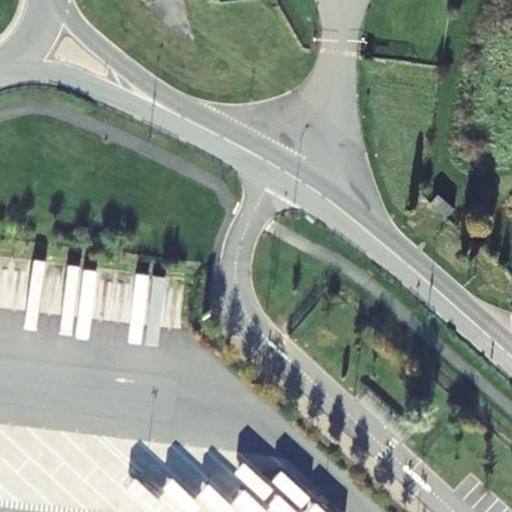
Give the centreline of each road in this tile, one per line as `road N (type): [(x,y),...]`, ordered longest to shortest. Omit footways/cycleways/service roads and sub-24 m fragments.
road 1 (secondary): [(133,89),(300,180),(409,264),(511,359)]
road 2 (secondary): [(0,68),(48,61),(133,89)]
road 3 (secondary): [(133,89),(52,0)]
